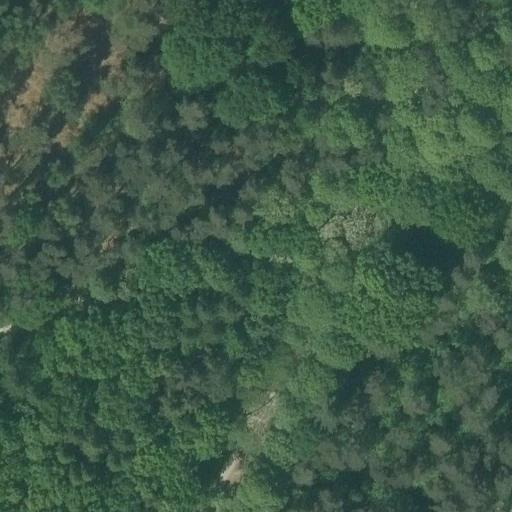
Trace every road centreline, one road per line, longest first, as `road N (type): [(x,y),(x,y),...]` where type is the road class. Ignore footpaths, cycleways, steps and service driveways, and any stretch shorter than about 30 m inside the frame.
road 1 (track): [(398,153),(0,304)]
road 2 (track): [(398,153),(204,511)]
road 3 (track): [(511,98),(494,114),(398,153)]
